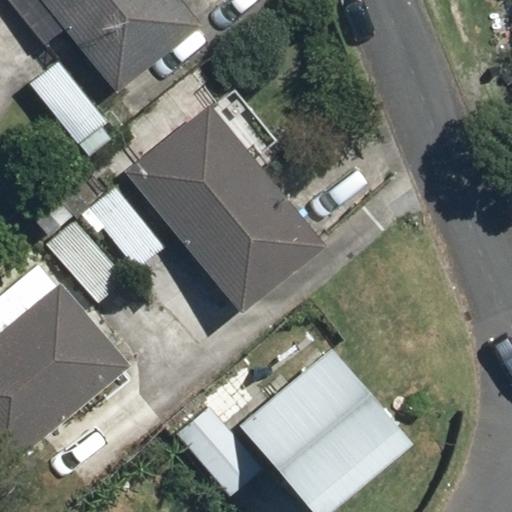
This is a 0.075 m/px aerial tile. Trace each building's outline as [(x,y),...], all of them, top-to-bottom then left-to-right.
[(16,0),(51,39),(67,25),(119,83),(197,13),(185,0),(16,0)] [(62,52),(29,75),(84,153),(117,129),(62,52)] [(231,83),(128,167),(132,171),(90,206),(141,267),(186,230),(246,303),(326,237),(256,153),(275,137),(231,83)] [(129,275),(51,192),(21,219),(45,245),(0,287),(0,450),(18,470),(139,357),(93,308),(129,275)] [(330,511),(418,437),(335,341),(233,429),(211,403),(180,430),(236,494),(271,464),(311,511),(330,511)]
